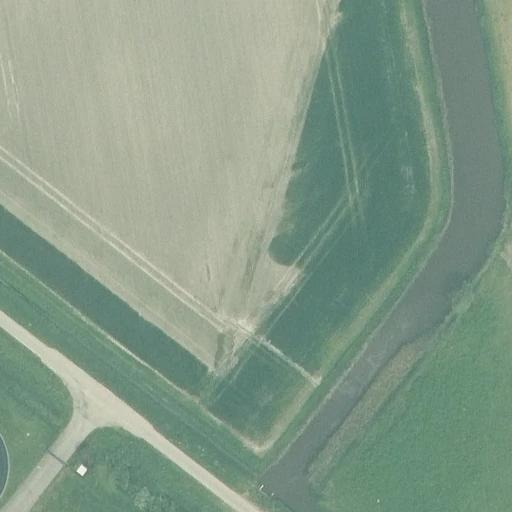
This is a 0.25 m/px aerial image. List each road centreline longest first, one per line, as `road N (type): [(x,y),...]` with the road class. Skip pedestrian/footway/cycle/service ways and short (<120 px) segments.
road 1 (unclassified): [(248,511),(104,402)]
road 2 (unclassified): [(104,402),(0,321)]
